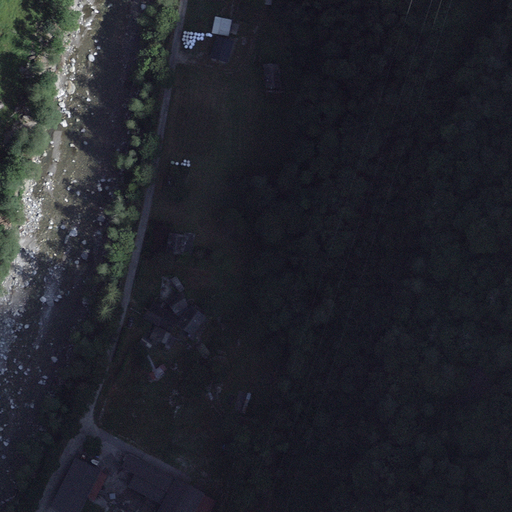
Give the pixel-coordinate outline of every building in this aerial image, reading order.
[(232,20),(216,17),(212,34),(229,37),(232,20)] [(279,66),(264,67),(266,90),(281,89),(279,66)] [(170,235),(167,253),(184,256),(187,238),(170,235)] [(180,296),(167,305),(174,314),(187,306),(180,296)] [(177,319),(152,304),(144,317),(170,332),(177,319)] [(191,308),(177,326),(191,337),(205,318),(191,308)] [(154,328),(148,340),(160,346),(166,333),(154,328)] [(203,343),(196,348),(205,361),(212,356),(203,343)] [(167,370),(163,365),(155,370),(159,375),(167,370)] [(194,511),(207,486),(137,451),(126,472),(170,493),(160,511),(194,511)] [(108,476),(75,460),(56,499),(81,511),(87,500),(94,504),(108,476)]
